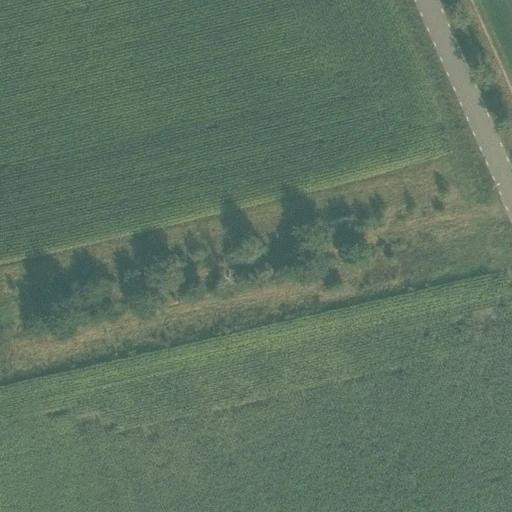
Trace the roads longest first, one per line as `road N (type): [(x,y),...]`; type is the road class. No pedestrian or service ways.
road 1 (track): [(0,327),(511,209)]
road 2 (unclassified): [(511,191),(429,0)]
